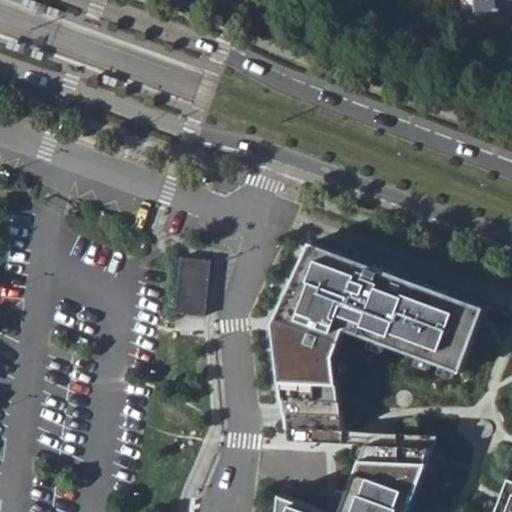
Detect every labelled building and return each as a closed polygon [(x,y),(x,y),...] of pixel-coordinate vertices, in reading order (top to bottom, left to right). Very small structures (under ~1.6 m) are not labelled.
[(59,18),(62,10),(45,4),(33,0),(25,0),(24,5),(59,18)] [(511,0),(474,0),(476,13),(511,10),(511,0)] [(10,41),(7,48),(24,55),(43,61),(46,54),(10,41)] [(107,77),(105,83),(119,88),(122,82),(107,77)] [(486,307),(312,242),(274,323),(286,428),(344,431),(336,357),(346,329),(462,372),(486,307)] [(208,263),(179,262),(177,311),(207,313),(208,263)] [(344,431),(286,428),(287,441),(366,444),(434,448),(439,435),(344,431)] [(409,511),(434,448),(366,444),(341,511),(328,511),(281,494),(278,511),(409,511)] [(511,511),(511,480),(508,479),(495,511),(511,511)]
